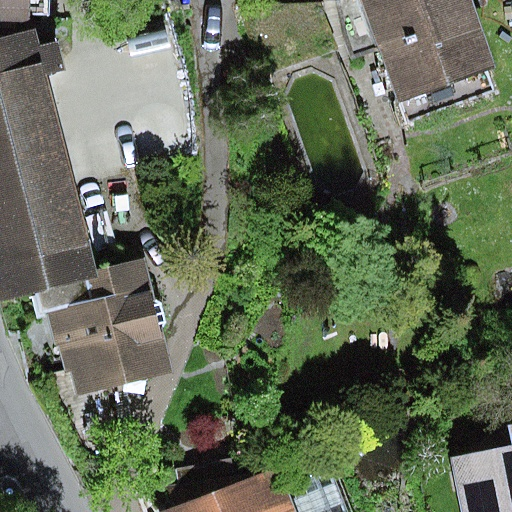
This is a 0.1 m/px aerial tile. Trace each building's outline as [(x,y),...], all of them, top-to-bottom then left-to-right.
[(0,0),(0,20),(26,21),(26,14),(47,14),(47,0),(0,0)] [(474,0),(364,0),(400,100),(498,66),(474,0)] [(34,32),(0,40),(0,297),(30,291),(96,274),(45,76),(65,71),(57,41),(37,46),(34,32)] [(37,316),(48,313),(63,374),(69,373),(77,402),(101,395),(172,378),(159,329),(166,321),(160,302),(153,300),(143,262),(96,274),(30,291),(37,316)] [(69,373),(63,374),(51,376),(86,447),(110,453),(101,395),(77,402),(69,373)] [(511,448),(451,459),(461,511),(511,511),(511,425),(507,427),(511,448)] [(178,506),(164,511),(350,511),(332,462),(282,479),(277,465),(267,470),(263,453),(172,470),(178,506)]
